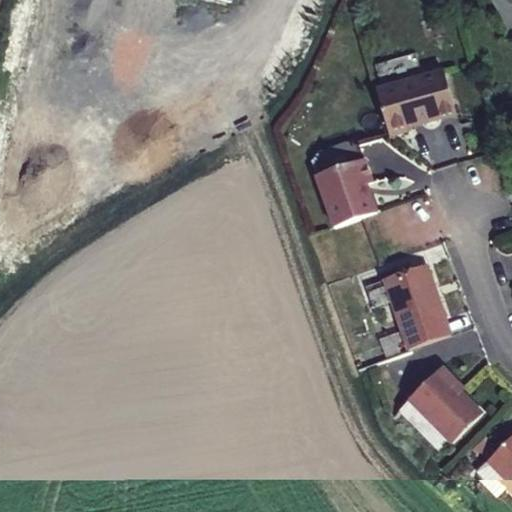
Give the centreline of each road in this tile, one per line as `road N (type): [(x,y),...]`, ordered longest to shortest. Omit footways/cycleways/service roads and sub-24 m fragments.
road 1 (residential): [(450,179),(511,355)]
road 2 (track): [(293,0),(246,114)]
